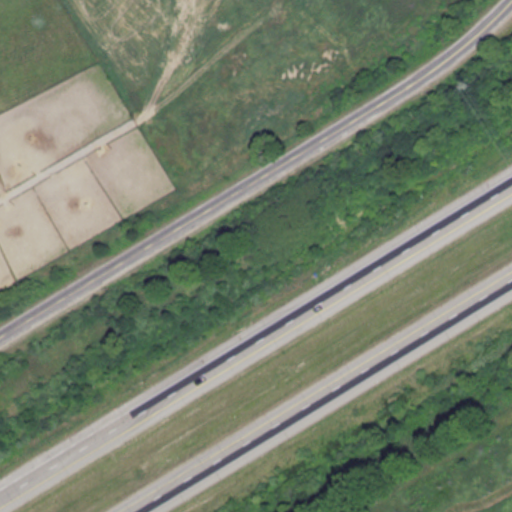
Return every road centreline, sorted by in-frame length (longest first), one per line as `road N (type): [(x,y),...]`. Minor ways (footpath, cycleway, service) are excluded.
road 1 (residential): [(0,340),(371,117),(481,37),(511,2)]
road 2 (motorway): [(511,188),(0,502)]
road 3 (motorway): [(139,511),(511,282)]
